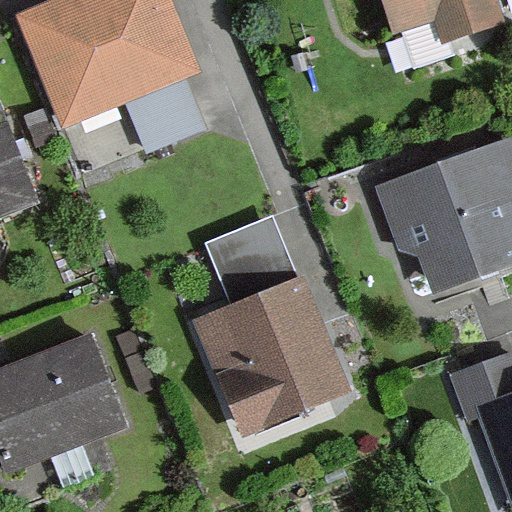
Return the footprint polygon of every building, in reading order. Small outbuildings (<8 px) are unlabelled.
[(166,0),(87,0),(25,23),(63,123),(194,74),(166,0)] [(490,26),(481,0),(381,0),(390,26),(436,10),(446,41),(490,26)] [(0,215),(31,203),(0,122),(0,215)] [(511,258),(475,160),(398,188),(410,220),(403,234),(408,248),(422,254),(434,286),(511,258)] [(242,430),(335,392),(293,289),(220,319),(243,374),(222,382),(242,430)] [(86,340),(0,373),(0,467),(2,473),(46,456),(59,488),(105,470),(92,438),(120,427),(86,340)] [(511,368),(508,357),(451,377),(467,421),(492,412),(503,442),(497,456),(502,470),(511,474),(511,368)]
